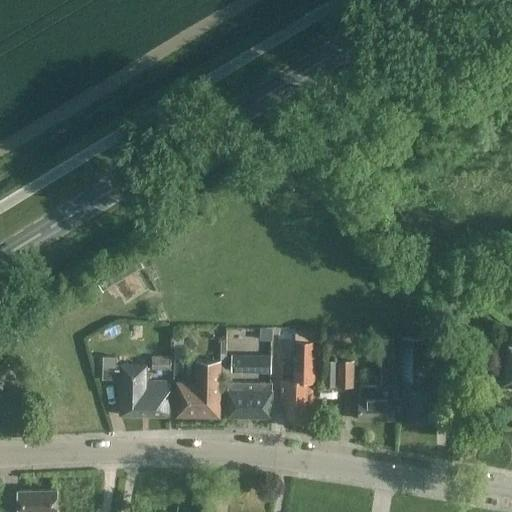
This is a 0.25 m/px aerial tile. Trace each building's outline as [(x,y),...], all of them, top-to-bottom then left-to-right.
[(95,278),(102,291),(143,267),(136,254),(95,278)] [(440,270),(441,300),(469,299),(469,281),(477,281),(477,269),(440,270)] [(261,327),(260,339),(273,339),(273,327),(261,327)] [(294,330),(293,366),(293,380),(280,380),(279,408),(286,408),(285,416),(305,417),(305,402),(311,402),(312,381),(314,381),(315,331),(294,330)] [(434,337),(403,337),(397,337),(396,378),(402,378),(401,411),(407,412),(407,419),(426,419),(427,411),(433,411),(433,382),(421,382),(421,379),(426,379),(426,358),(433,358),(434,337)] [(511,341),(509,341),(503,379),(511,380),(511,341)] [(231,371),(270,372),(271,354),(231,353),(231,371)] [(119,414),(166,415),(169,412),(169,381),(146,380),(146,364),(116,363),(116,355),(102,355),(102,377),(120,378),(119,414)] [(170,355),(151,355),(151,368),(169,368),(170,355)] [(359,384),(359,418),(393,418),(395,355),(381,355),(380,385),(359,384)] [(194,359),(194,382),(176,382),(176,415),(219,415),(220,359),(194,359)] [(337,359),(337,385),(352,385),(352,359),(337,359)] [(323,360),(323,384),(336,384),(336,360),(323,360)] [(0,420),(22,420),(21,391),(2,392),(2,382),(0,381),(0,420)] [(227,415),(271,416),(271,384),(227,383),(227,415)] [(56,511),(56,488),(18,489),(18,511),(56,511)]
